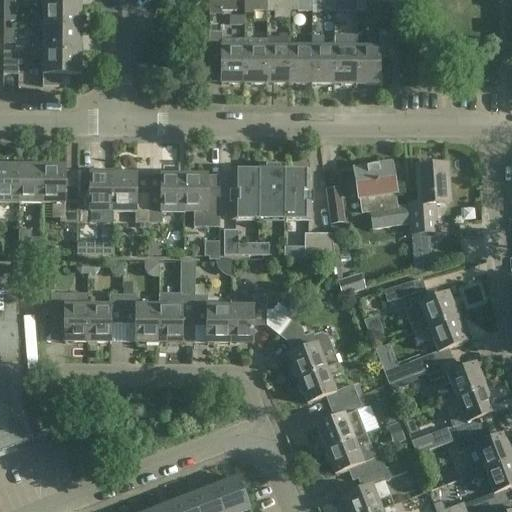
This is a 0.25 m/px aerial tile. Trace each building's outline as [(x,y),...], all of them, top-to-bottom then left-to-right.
[(42,0),(42,12),(80,13),(80,0),(42,0)] [(219,11),(219,0),(210,0),(210,10),(219,11)] [(253,0),(253,9),(268,9),(268,0),(253,0)] [(290,0),(276,0),(276,10),(290,10),(290,0)] [(312,0),(299,0),(299,10),(313,10),(312,0)] [(321,0),(321,10),(335,10),(335,0),(321,0)] [(343,0),(344,10),(358,11),(357,0),(343,0)] [(366,0),(366,10),(381,10),(381,0),(366,0)] [(3,11),(3,26),(15,26),(15,11),(3,11)] [(42,12),(42,34),(80,35),(80,13),(42,12)] [(378,50),(358,49),(357,87),(379,87),(379,59),(392,59),(392,31),(379,31),(378,50)] [(15,34),(3,34),(3,49),(15,49),(15,34)] [(42,34),(42,57),(80,57),(80,35),(42,34)] [(245,85),(246,48),(222,48),(222,34),(209,34),(208,82),(221,83),(221,85),(245,85)] [(335,34),(335,49),(335,86),(357,87),(358,49),(358,34),(335,34)] [(313,36),(312,49),(312,86),(335,86),(335,49),(325,49),(325,36),(313,36)] [(246,48),(245,85),(268,86),(268,48),(246,48)] [(290,49),(268,48),(268,86),(290,86),(290,49)] [(312,49),(290,49),(290,86),(312,86),(312,49)] [(2,56),(1,79),(16,80),(17,56),(2,56)] [(80,57),(42,57),(41,92),(58,92),(58,80),(79,80),(80,57)] [(0,205),(19,206),(19,168),(0,167),(0,205)] [(233,173),(233,224),(311,224),(311,174),(285,173),(285,169),(267,169),(267,167),(259,167),(259,173),(233,173)] [(19,168),(19,206),(21,206),(42,206),(42,168),(21,168),(19,168)] [(42,168),(42,206),(43,206),(53,206),(53,220),(64,220),(64,224),(78,224),(78,195),(65,195),(65,172),(65,168),(43,168),(42,168)] [(388,168),(354,174),(357,191),(361,217),(369,216),(372,233),(407,228),(404,210),(395,212),(388,168)] [(419,209),(410,209),(412,238),(436,236),(434,208),(449,207),(446,169),(417,171),(419,209)] [(78,195),(78,224),(90,224),(90,214),(114,214),(114,175),(91,175),(90,195),(78,195)] [(114,175),(114,214),(136,214),(136,225),(149,225),(149,194),(136,194),(136,176),(114,175)] [(149,194),(149,225),(150,225),(161,225),(161,214),(186,215),(186,176),(162,176),(162,177),(162,194),(149,194)] [(186,176),(186,215),(195,215),(194,225),(194,229),(220,229),(220,225),(220,196),(206,196),(206,178),(206,176),(186,176)] [(341,189),(325,192),(330,227),(346,225),(341,189)] [(19,232),(19,257),(32,257),(32,232),(19,232)] [(224,232),(223,257),(258,257),(258,246),(238,246),(238,244),(238,232),(224,232)] [(284,249),(284,261),(335,261),(332,235),(305,235),(305,249),(284,249)] [(219,244),(205,244),(205,258),(210,258),(210,262),(216,262),(219,262),(219,244)] [(88,257),(88,245),(77,245),(77,257),(88,257)] [(148,245),(148,258),(161,258),(162,245),(148,245)] [(258,246),(258,257),(269,257),(269,246),(258,246)] [(100,269),(100,265),(100,263),(88,263),(88,276),(95,276),(100,269)] [(159,308),(159,345),(181,345),(181,327),(196,327),(196,298),(195,298),(196,266),(196,264),(180,264),(180,266),(180,296),(159,296),(159,308)] [(0,282),(20,283),(20,270),(0,269),(0,282)] [(361,276),(339,284),(343,298),(366,291),(361,276)] [(20,283),(0,282),(0,455),(32,444),(21,410),(21,373),(19,372),(20,283)] [(124,297),(124,326),(136,326),(136,345),(159,345),(159,308),(137,308),(137,298),(132,298),(132,283),(125,283),(124,297)] [(421,283),(383,294),(386,306),(424,295),(421,283)] [(196,298),(196,327),(207,327),(206,346),(231,346),(231,308),(208,308),(208,298),(205,298),(205,287),(196,287),(196,298)] [(52,295),(52,326),(64,326),(64,344),(87,344),(88,307),(76,307),(76,295),(52,295)] [(447,295),(429,302),(427,296),(409,303),(411,309),(405,312),(410,326),(414,335),(457,319),(456,317),(457,316),(453,304),(451,305),(447,295)] [(88,307),(87,344),(110,344),(110,326),(124,326),(124,297),(111,297),(111,308),(88,307)] [(231,308),(231,346),(253,346),(253,328),(266,328),(266,327),(266,312),(266,298),(253,298),(253,308),(231,308)] [(266,312),(266,327),(279,338),(292,322),(295,318),(278,305),(273,312),(266,312)] [(457,319),(414,335),(418,346),(433,340),(438,354),(410,364),(414,376),(426,371),(453,360),(449,350),(466,344),(462,334),(464,333),(460,322),(458,323),(457,319)] [(297,382),(338,366),(335,358),(323,363),(317,349),(334,343),(330,330),(288,346),(292,357),(287,359),(297,382)] [(453,360),(426,371),(428,378),(431,384),(448,378),(453,392),(441,396),(445,405),(485,390),(484,387),(486,387),(482,375),(480,376),(476,366),(458,373),(453,360)] [(338,366),(297,382),(306,407),(324,400),(328,410),(356,399),(352,388),(335,394),(330,381),(342,377),(338,366)] [(403,369),(384,376),(388,386),(407,379),(403,369)] [(485,390),(445,405),(448,415),(454,430),(449,431),(453,443),(454,444),(481,434),(477,421),(495,414),(491,405),(493,404),(488,393),(486,393),(485,390)] [(356,399),(328,410),(333,422),(315,429),(324,453),(365,436),(362,428),(350,432),(345,419),(362,412),(356,399)] [(392,415),(383,418),(386,427),(395,423),(392,415)] [(412,444),(417,457),(454,444),(453,443),(449,431),(412,444)] [(472,476),(511,460),(511,450),(510,446),(508,446),(504,436),(503,437),(486,443),(485,444),(481,434),(454,444),(458,455),(463,454),(468,467),(472,476)] [(356,481),(384,470),(380,459),(375,461),(365,436),(324,453),(333,478),(349,472),(352,482),(356,481)] [(163,464),(182,459),(180,449),(161,453),(163,464)] [(465,506),(467,511),(486,511),(497,508),(508,503),(504,493),(506,493),(511,490),(511,460),(472,476),(476,486),(488,481),(493,495),(465,506)] [(405,462),(384,470),(356,481),(361,492),(342,499),(346,509),(344,510),(344,511),(381,511),(393,507),(389,498),(385,484),(410,475),(405,462)] [(214,489),(222,511),(247,511),(235,480),(214,489)] [(222,511),(214,489),(192,497),(197,511),(222,511)] [(197,511),(192,497),(170,506),(171,511),(197,511)] [(434,511),(444,511),(445,511),(441,503),(433,506),(434,511)]
